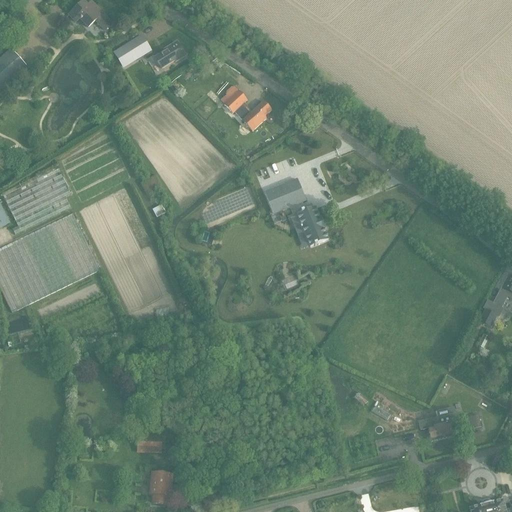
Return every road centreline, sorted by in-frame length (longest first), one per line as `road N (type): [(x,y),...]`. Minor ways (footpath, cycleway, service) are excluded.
road 1 (unclassified): [(511,257),(154,0)]
road 2 (unclassified): [(300,499),(511,446)]
